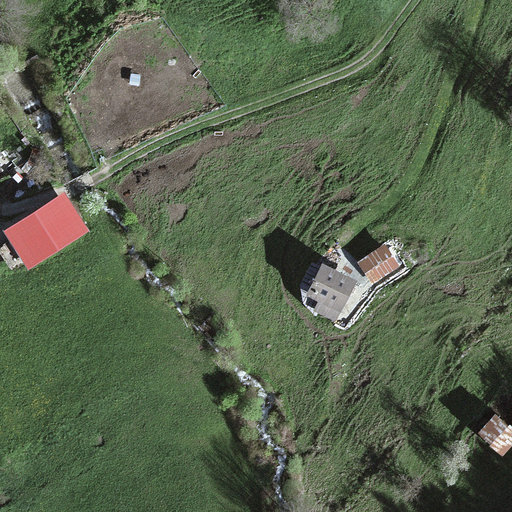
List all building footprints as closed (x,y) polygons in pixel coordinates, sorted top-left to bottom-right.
[(49,59),(12,81),(36,122),(73,99),(49,59)] [(0,156),(0,177),(10,172),(0,156)] [(64,200),(3,237),(30,281),(91,244),(64,200)] [(385,245),(358,263),(373,286),(400,268),(385,245)] [(354,282),(317,267),(300,308),(337,323),(354,282)] [(511,422),(494,408),(477,430),(511,457),(511,456),(511,422)]
